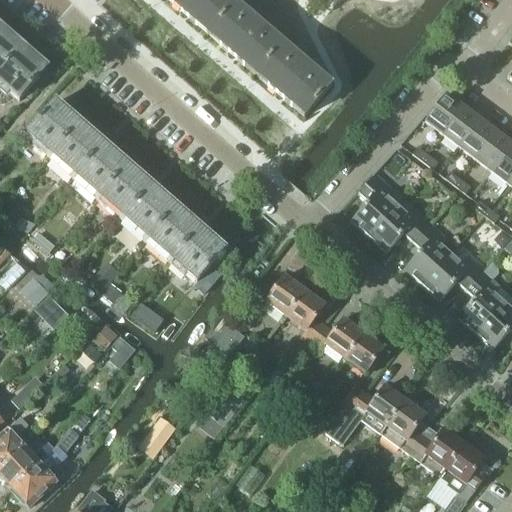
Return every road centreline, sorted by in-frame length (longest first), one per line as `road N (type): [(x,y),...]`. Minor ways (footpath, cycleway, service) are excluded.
road 1 (residential): [(312,227),(51,0)]
road 2 (residential): [(511,398),(312,227)]
road 3 (residential): [(312,227),(437,77),(466,74)]
